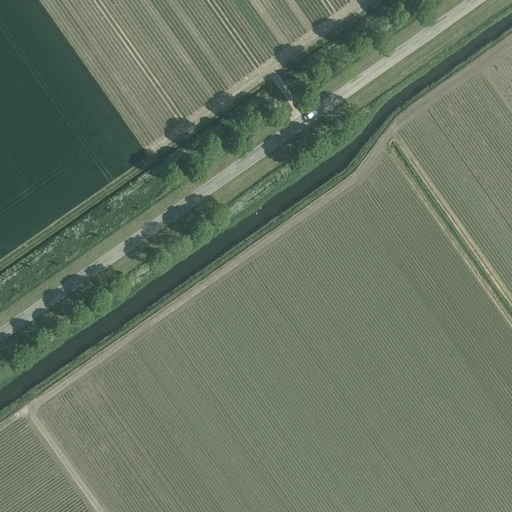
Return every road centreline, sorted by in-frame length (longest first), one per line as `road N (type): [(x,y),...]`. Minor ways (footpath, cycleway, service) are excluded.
road 1 (track): [(511,40),(412,111),(344,188),(29,409),(32,416)]
road 2 (unclassified): [(0,337),(479,0)]
